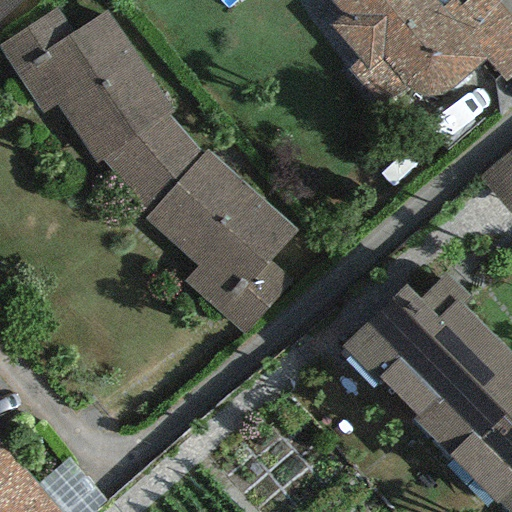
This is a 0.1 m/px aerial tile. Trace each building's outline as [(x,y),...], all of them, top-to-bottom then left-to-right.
[(0,0),(0,33),(42,0),(0,0)] [(484,58),(504,81),(511,74),(511,20),(494,0),(464,0),(459,4),(453,0),(449,0),(440,7),(433,0),(327,0),(342,15),(328,27),(358,60),(346,70),(380,107),(407,88),(414,93),(427,96),(437,97),(450,88),(484,58)] [(56,107),(93,165),(100,160),(167,115),(172,112),(106,12),(71,32),(55,8),(0,44),(0,50),(41,115),(56,107)] [(243,335),(293,282),(270,263),(297,232),(206,151),(202,155),(167,115),(100,160),(146,214),(144,217),(196,267),(182,281),(243,335)] [(511,149),(479,177),(511,214),(511,213),(511,149)] [(417,417),(498,341),(463,306),(470,299),(444,275),(418,298),(404,285),(340,346),(377,386),(380,382),(417,417)] [(417,417),(413,420),(495,507),(498,503),(506,511),(511,511),(511,356),(498,341),(417,417)] [(0,511),(58,511),(0,443),(0,511)]
